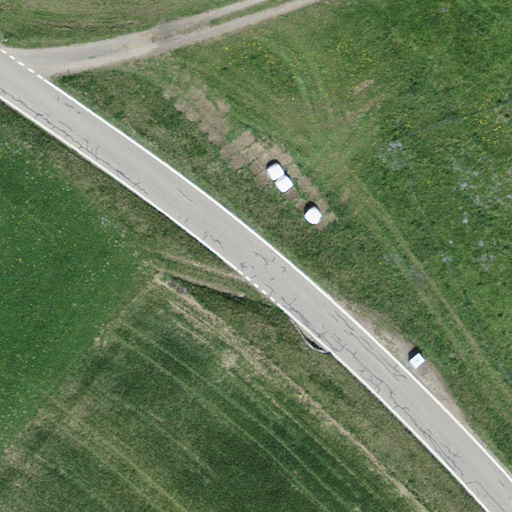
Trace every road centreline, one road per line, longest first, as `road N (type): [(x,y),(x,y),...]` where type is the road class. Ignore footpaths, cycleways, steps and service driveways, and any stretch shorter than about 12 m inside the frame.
road 1 (tertiary): [(0,71),(279,278),(511,509)]
road 2 (track): [(284,0),(161,38),(0,70)]
